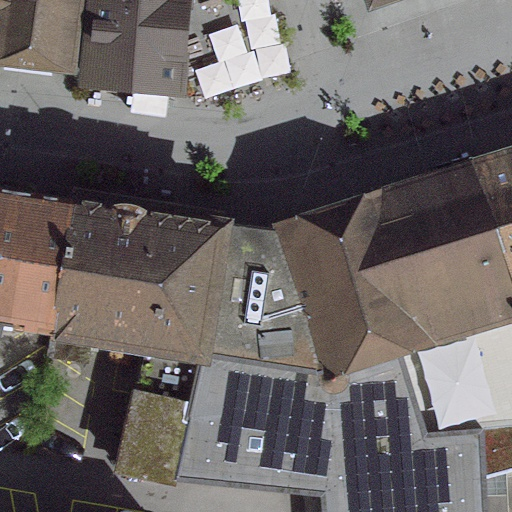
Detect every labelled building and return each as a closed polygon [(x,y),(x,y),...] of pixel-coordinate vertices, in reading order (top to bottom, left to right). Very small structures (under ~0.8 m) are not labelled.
[(0,0),(0,55),(66,63),(74,0),(0,0)] [(97,0),(89,80),(177,89),(184,0),(97,0)] [(511,155),(470,169),(511,283),(511,155)] [(511,470),(511,283),(470,169),(271,230),(217,224),(217,226),(198,361),(200,361),(186,419),(174,477),(180,477),(322,493),(324,511),(489,511),(488,478),(511,470)] [(0,189),(0,324),(45,332),(67,200),(0,189)] [(174,477),(186,419),(200,361),(198,361),(217,226),(217,224),(138,211),(125,207),(110,207),(67,200),(45,332),(143,348),(115,470),(179,484),(180,477),(174,477)]
